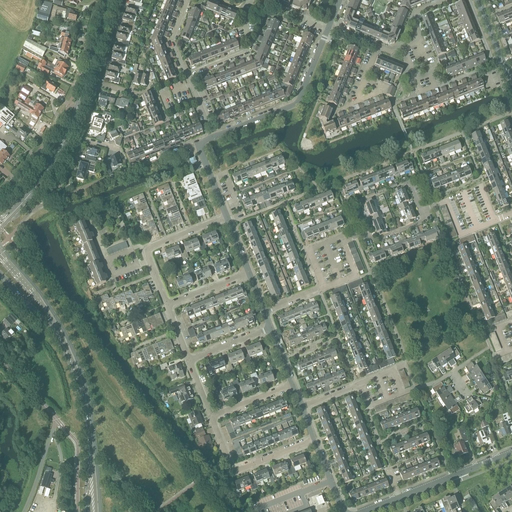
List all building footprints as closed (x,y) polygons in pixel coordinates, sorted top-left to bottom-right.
[(167,0),(165,5),(175,9),(177,4),(167,0)] [(209,0),(207,6),(201,4),(203,9),(215,14),(219,4),(214,3),(215,1),(212,0),(209,0)] [(294,0),(292,7),(300,10),(301,7),(302,7),(304,11),(307,10),(305,6),(306,5),(309,7),(311,0),(294,0)] [(350,0),(348,5),(358,9),(360,4),(350,0)] [(402,0),(400,6),(409,10),(410,8),(406,0),(402,0)] [(412,0),(406,0),(410,8),(415,6),(412,0)] [(465,1),(455,5),(457,10),(467,6),(465,1)] [(42,2),(37,19),(47,22),(52,5),(42,2)] [(188,18),(197,22),(203,9),(201,4),(198,11),(191,8),(189,13),(190,14),(188,18)] [(219,4),(215,14),(220,16),(224,6),(219,4)] [(165,5),(163,10),(172,14),(175,9),(165,5)] [(348,5),(346,10),(356,14),(358,9),(348,5)] [(125,13),(134,16),(135,16),(137,9),(141,10),(143,11),(143,8),(141,8),(135,6),(134,8),(127,6),(125,13)] [(224,6),(220,16),(225,18),(229,8),(224,6)] [(467,6),(457,10),(459,14),(469,11),(467,6)] [(57,7),(56,10),(57,10),(60,11),(66,13),(65,17),(65,18),(76,21),(76,20),(78,14),(73,13),(73,11),(71,11),(71,10),(67,9),(57,7)] [(229,8),(225,18),(230,20),(233,10),(229,8)] [(399,8),(397,13),(406,17),(408,12),(399,8)] [(163,10),(161,15),(171,19),(172,14),(163,10)] [(233,10),(230,20),(234,22),(238,12),(233,10)] [(347,22),(354,19),(356,14),(346,10),(343,18),(342,20),(343,22),(342,22),(343,24),(346,23),(347,22)] [(469,11),(459,14),(461,19),(470,16),(469,11)] [(507,12),(502,14),(505,23),(506,25),(511,23),(507,12)] [(124,13),(122,20),(129,22),(128,25),(134,26),(135,23),(132,22),(134,16),(125,13),(124,13)] [(397,13),(395,18),(404,22),(406,17),(397,13)] [(431,14),(422,18),(424,23),(433,19),(431,14)] [(502,14),(497,16),(500,24),(505,23),(502,14)] [(161,15),(159,20),(168,24),(171,19),(161,15)] [(470,16),(461,19),(463,24),(472,20),(470,16)] [(188,18),(186,23),(195,27),(197,22),(188,18)] [(395,18),(393,24),(402,27),(404,22),(395,18)] [(269,25),(267,30),(276,34),(280,24),(270,19),(267,25),(269,25)] [(347,28),(355,31),(359,21),(354,19),(347,22),(346,23),(343,24),(344,25),(345,27),(346,27),(347,28)] [(433,19),(424,23),(426,28),(435,24),(433,19)] [(159,20),(157,25),(166,29),(168,24),(159,20)] [(472,20),(463,24),(465,29),(474,25),(472,20)] [(359,21),(355,31),(360,33),(364,24),(359,21)] [(186,23),(184,28),(194,32),(195,27),(186,23)] [(364,24),(360,33),(365,35),(369,26),(364,24)] [(393,24),(391,29),(400,32),(402,27),(393,24)] [(435,24),(426,28),(427,32),(437,29),(435,24)] [(119,32),(128,35),(129,35),(130,32),(132,32),(134,31),(135,26),(134,26),(128,25),(128,27),(121,25),(119,32)] [(157,25),(155,31),(164,34),(166,29),(157,25)] [(474,25),(465,29),(467,34),(476,30),(474,25)] [(369,26),(365,35),(370,37),(374,28),(369,26)] [(184,28),(182,33),(192,36),(194,32),(184,28)] [(374,28),(370,37),(375,39),(379,30),(374,28)] [(391,40),(392,41),(393,44),(395,44),(394,43),(397,42),(397,40),(400,32),(391,29),(389,34),(391,40)] [(437,29),(427,32),(429,37),(439,33),(437,29)] [(267,30),(265,35),(274,39),(276,34),(267,30)] [(379,30),(375,39),(380,41),(384,32),(379,30)] [(476,30),(467,34),(468,38),(478,35),(476,30)] [(155,31),(153,35),(162,39),(164,34),(155,31)] [(62,37),(60,44),(70,47),(71,41),(68,40),(68,38),(70,34),(62,32),(61,36),(62,37)] [(118,32),(116,39),(123,40),(122,43),(129,45),(129,42),(131,36),(129,35),(128,35),(119,32),(118,32)] [(392,45),(393,44),(392,41),(391,40),(389,34),(384,32),(380,41),(388,44),(389,45),(391,44),(392,45)] [(182,33),(179,40),(187,43),(188,41),(190,41),(192,36),(182,33)] [(304,33),(302,38),(311,42),(313,37),(311,36),(304,33)] [(439,33),(429,37),(431,42),(441,38),(439,33)] [(153,35),(151,39),(154,45),(163,42),(162,40),(162,39),(153,35)] [(265,35),(263,40),(272,44),(274,39),(265,35)] [(478,35),(468,38),(470,43),(480,40),(478,35)] [(235,38),(231,40),(234,50),(239,48),(235,38)] [(302,38),(300,44),(309,47),(311,42),(302,38)] [(441,38),(431,42),(433,47),(443,43),(441,38)] [(45,52),(46,49),(45,48),(44,49),(27,40),(24,47),(23,47),(22,50),(41,60),(45,52)] [(231,40),(226,42),(230,52),(234,50),(231,40)] [(263,40),(261,45),(270,49),(272,44),(263,40)] [(163,42),(154,45),(155,50),(165,47),(163,42)] [(226,42),(221,44),(225,54),(230,52),(226,42)] [(114,44),(112,51),(114,52),(122,54),(124,47),(128,48),(129,45),(122,43),(121,46),(114,44)] [(443,43),(433,47),(435,52),(445,48),(443,43)] [(50,47),(48,50),(59,55),(64,58),(66,55),(67,56),(70,47),(60,44),(59,44),(57,49),(50,47)] [(221,44),(216,46),(220,56),(225,54),(221,44)] [(300,44),(298,49),(307,53),(309,47),(300,44)] [(261,45),(259,50),(268,54),(270,49),(261,45)] [(216,46),(211,48),(215,57),(220,56),(216,46)] [(350,46),(348,52),(357,55),(360,48),(357,47),(356,49),(350,46)] [(165,47),(155,50),(158,55),(167,52),(165,47)] [(211,48),(207,50),(210,59),(215,57),(211,48)] [(445,48),(435,52),(437,56),(446,53),(445,48)] [(298,49),(296,54),(305,58),(307,53),(298,49)] [(207,50),(202,52),(206,61),(210,59),(207,50)] [(259,50),(257,55),(266,59),(268,54),(259,50)] [(114,52),(112,58),(118,60),(118,63),(123,65),(124,65),(125,65),(126,62),(125,62),(122,61),(124,54),(122,54),(114,52)] [(167,52),(158,55),(160,61),(169,57),(167,52)] [(202,52),(197,54),(201,63),(206,61),(202,52)] [(348,52),(346,57),(355,61),(357,55),(348,52)] [(483,53),(478,55),(482,64),(486,62),(483,53)] [(197,54),(192,55),(196,65),(201,63),(197,54)] [(296,54),(294,59),(303,63),(305,58),(296,54)] [(192,55),(185,58),(187,62),(189,61),(191,67),(196,65),(192,55)] [(257,55),(255,60),(264,64),(266,59),(257,55)] [(478,55),(473,57),(477,66),(482,64),(478,55)] [(379,56),(375,66),(380,68),(384,59),(379,56)] [(169,57),(160,61),(161,65),(171,62),(169,57)] [(346,57),(344,62),(353,66),(355,61),(346,57)] [(473,57),(468,59),(472,68),(477,66),(473,57)] [(19,58),(17,62),(27,67),(28,63),(19,58)] [(55,66),(54,66),(66,72),(69,68),(68,68),(69,66),(65,64),(64,66),(62,64),(63,62),(58,59),(55,66)] [(294,59),(292,64),(301,68),(303,63),(294,59)] [(384,59),(380,68),(385,70),(389,61),(384,59)] [(468,59),(463,61),(467,70),(472,68),(468,59)] [(255,60),(252,61),(256,71),(262,68),(264,64),(255,60)] [(252,61),(247,63),(251,73),(256,71),(252,61)] [(389,61),(385,70),(390,72),(394,63),(389,61)] [(455,61),(453,62),(458,74),(462,72),(459,62),(456,64),(455,61)] [(463,61),(459,62),(462,72),(467,70),(463,61)] [(45,62),(41,70),(48,74),(50,71),(62,78),(63,76),(64,77),(66,72),(54,66),(55,66),(52,64),(49,68),(45,66),(45,65),(46,63),(45,62)] [(171,62),(161,65),(164,71),(173,67),(171,62)] [(344,62),(342,67),(351,71),(353,66),(344,62)] [(453,62),(448,64),(449,66),(453,76),(458,74),(453,62)] [(108,71),(117,73),(118,74),(120,67),(123,68),(124,68),(124,65),(123,65),(118,63),(117,66),(110,64),(108,71)] [(247,63),(242,65),(246,74),(251,73),(247,63)] [(394,63),(390,72),(395,74),(399,65),(394,63)] [(18,64),(16,69),(23,73),(26,67),(18,64)] [(292,64),(290,69),(299,73),(301,68),(292,64)] [(135,65),(133,73),(136,74),(133,84),(140,86),(140,84),(142,76),(138,74),(139,72),(136,71),(138,65),(135,65)] [(242,65),(237,67),(241,76),(246,74),(242,65)] [(399,65),(395,74),(400,76),(404,67),(399,65)] [(449,66),(444,68),(448,78),(453,76),(449,66)] [(173,67),(164,71),(166,76),(175,72),(173,67)] [(237,67),(232,69),(236,78),(241,76),(237,67)] [(342,67),(340,72),(349,76),(351,71),(342,67)] [(232,69),(227,71),(231,80),(236,78),(232,69)] [(290,69),(287,74),(297,78),(299,73),(290,69)] [(107,70),(105,77),(112,79),(111,82),(119,84),(120,79),(116,78),(117,73),(108,71),(107,70)] [(227,71),(222,73),(226,82),(231,80),(227,71)] [(142,76),(140,84),(147,86),(149,80),(152,80),(153,80),(154,82),(156,81),(153,73),(152,73),(148,72),(146,75),(143,74),(142,76)] [(175,72),(166,76),(168,81),(175,78),(175,79),(178,78),(175,72)] [(340,72),(338,77),(347,81),(349,76),(340,72)] [(222,73),(217,75),(221,84),(226,82),(222,73)] [(287,74),(285,79),(286,79),(295,83),(297,78),(287,74)] [(206,90),(216,86),(212,77),(210,78),(209,75),(206,76),(206,75),(202,76),(203,79),(202,79),(206,90)] [(217,75),(212,77),(216,86),(221,84),(217,75)] [(338,77),(336,82),(345,85),(347,81),(338,77)] [(480,78),(475,80),(479,90),(484,88),(480,78)] [(285,79),(283,84),(287,85),(286,88),(286,89),(291,91),(293,88),(295,83),(286,79),(285,79)] [(46,80),(41,89),(45,91),(47,89),(53,93),(57,87),(46,80)] [(475,80),(470,82),(474,92),(479,90),(475,80)] [(336,82),(334,87),(343,91),(345,85),(336,82)] [(470,82),(465,84),(469,94),(474,92),(470,82)] [(465,84),(460,86),(463,96),(469,94),(465,84)] [(280,85),(275,88),(276,90),(275,90),(279,100),(282,99),(289,96),(290,96),(290,94),(291,91),(286,89),(283,88),(281,89),(281,88),(280,85)] [(18,97),(25,102),(32,90),(25,86),(18,97)] [(460,86),(455,88),(458,98),(463,96),(460,86)] [(334,87),(332,92),(341,96),(343,91),(334,87)] [(455,88),(450,90),(453,100),(458,98),(455,88)] [(269,89),(264,91),(265,94),(269,104),(274,102),(270,92),(269,89)] [(100,100),(98,106),(105,108),(107,103),(114,105),(116,98),(106,95),(106,92),(101,90),(99,100),(100,100)] [(275,90),(270,92),(274,102),(279,100),(275,90)] [(450,90),(445,92),(448,102),(453,100),(450,90)] [(442,93),(440,94),(443,104),(448,102),(445,92),(444,91),(442,92),(442,93)] [(151,92),(142,95),(144,101),(154,97),(151,92)] [(332,92),(330,97),(339,101),(341,96),(332,92)] [(265,94),(260,96),(264,106),(269,104),(265,94)] [(440,94),(434,96),(438,106),(443,104),(440,94)] [(117,99),(115,107),(118,107),(118,108),(124,109),(124,108),(126,107),(128,107),(128,105),(129,102),(130,98),(122,96),(122,100),(120,100),(117,99)] [(260,96),(256,98),(259,108),(264,106),(260,96)] [(434,96),(429,98),(433,108),(438,106),(434,96)] [(154,97),(144,101),(146,106),(156,102),(154,97)] [(330,97),(327,102),(337,106),(339,101),(330,97)] [(256,98),(250,100),(254,110),(259,108),(256,98)] [(429,98),(424,100),(428,110),(433,108),(429,98)] [(27,99),(25,104),(41,113),(41,114),(44,109),(37,105),(38,104),(38,103),(37,102),(37,101),(36,101),(35,102),(34,103),(33,105),(30,103),(31,101),(27,99)] [(387,99),(382,102),(386,111),(391,109),(389,104),(387,99)] [(244,100),(239,101),(240,104),(244,114),(249,112),(245,102),(244,100)] [(250,100),(245,102),(249,112),(254,110),(250,100)] [(424,100),(419,102),(423,112),(428,110),(424,100)] [(20,101),(17,105),(31,114),(32,114),(31,115),(36,119),(37,117),(38,118),(41,113),(25,104),(24,103),(20,101)] [(239,101),(234,103),(235,106),(239,116),(244,114),(240,104),(239,101)] [(156,102),(146,106),(148,111),(158,107),(156,102)] [(382,102),(377,104),(381,113),(386,111),(382,102)] [(419,102),(414,104),(418,114),(423,112),(419,102)] [(234,103),(229,105),(230,108),(235,119),(238,118),(238,116),(239,116),(235,106),(234,103)] [(0,122),(3,125),(6,127),(14,116),(1,104),(0,105),(0,122)] [(377,104),(372,105),(376,115),(381,113),(377,104)] [(414,104),(409,106),(413,116),(418,114),(414,104)] [(229,105),(224,107),(225,110),(229,120),(231,119),(231,121),(235,119),(230,108),(229,105)] [(372,105),(367,107),(371,117),(376,115),(372,105)] [(409,106),(404,108),(408,118),(413,116),(409,106)] [(158,107),(148,111),(150,116),(159,112),(158,107)] [(367,107),(362,109),(366,119),(371,117),(367,107)] [(337,120),(337,121),(325,125),(324,123),(325,120),(328,121),(332,111),(324,108),(320,119),(323,120),(321,123),(323,126),(322,127),(325,135),(341,129),(337,120)] [(404,108),(399,110),(403,120),(408,118),(404,108)] [(362,109),(357,111),(361,121),(366,119),(362,109)] [(225,110),(220,112),(224,122),(229,120),(225,110)] [(357,111),(352,113),(356,123),(361,121),(357,111)] [(159,112),(150,116),(152,121),(161,117),(159,112)] [(217,118),(214,119),(216,125),(224,122),(220,112),(215,114),(217,118)] [(352,113),(347,115),(351,125),(356,123),(352,113)] [(94,121),(92,130),(100,132),(102,128),(103,128),(104,123),(108,124),(109,121),(110,120),(110,117),(111,117),(110,117),(108,116),(105,115),(103,120),(94,118),(93,121),(94,121)] [(347,115),(342,117),(346,127),(351,125),(347,115)] [(161,117),(152,121),(154,126),(164,122),(161,117)] [(342,117),(337,119),(337,121),(337,120),(341,129),(346,127),(342,117)] [(508,121),(500,124),(503,130),(511,127),(508,121)] [(118,129),(109,133),(111,137),(110,137),(110,139),(111,141),(114,140),(115,141),(115,142),(116,146),(120,147),(122,139),(133,134),(140,131),(137,125),(132,123),(131,124),(132,125),(132,126),(132,127),(132,128),(131,128),(131,129),(130,129),(130,130),(127,130),(127,131),(126,132),(126,133),(125,134),(124,134),(123,134),(122,134),(120,133),(119,132),(119,131),(118,129)] [(199,123),(191,126),(195,135),(203,132),(201,127),(199,123)] [(7,125),(6,127),(16,135),(16,136),(19,138),(21,136),(24,139),(25,138),(27,136),(26,136),(28,133),(21,128),(18,133),(12,128),(13,127),(11,126),(8,124),(7,125)] [(191,126),(186,128),(190,137),(195,135),(191,126)] [(511,130),(511,127),(503,130),(505,136),(511,133),(511,130)] [(186,128),(181,130),(185,139),(190,137),(186,128)] [(181,130),(176,132),(177,134),(180,141),(181,144),(181,143),(183,143),(182,141),(185,139),(181,130)] [(480,132),(472,136),(474,142),(482,139),(480,132)] [(505,137),(503,138),(504,141),(505,141),(506,144),(507,143),(508,143),(511,140),(511,133),(505,136),(505,137)] [(177,134),(172,136),(176,147),(180,146),(179,144),(181,144),(180,141),(177,134)] [(169,135),(166,136),(170,148),(172,147),(173,148),(176,147),(172,136),(170,137),(169,135)] [(163,139),(161,140),(166,151),(170,150),(169,148),(170,148),(166,136),(163,138),(163,139)] [(482,139),(474,142),(477,148),(487,144),(486,141),(485,141),(484,141),(483,141),(482,139)] [(161,140),(157,142),(160,152),(162,151),(163,152),(166,151),(161,140)] [(0,141),(0,155),(6,161),(10,156),(4,151),(7,148),(3,144),(4,143),(2,141),(1,142),(0,141)] [(157,142),(151,144),(155,154),(160,152),(157,142)] [(458,142),(452,144),(455,152),(461,150),(458,142)] [(151,144),(146,146),(150,156),(155,154),(151,144)] [(452,144),(446,146),(449,154),(455,152),(452,144)] [(487,144),(477,148),(479,154),(487,151),(486,148),(488,147),(487,144)] [(146,146),(141,148),(145,158),(150,156),(146,146)] [(446,146),(440,149),(443,157),(449,154),(446,146)] [(88,147),(87,151),(89,152),(88,156),(91,156),(91,158),(93,159),(94,157),(95,153),(98,154),(99,150),(88,147)] [(141,148),(136,150),(140,160),(145,158),(141,148)] [(440,149),(433,151),(437,159),(443,157),(440,149)] [(136,150),(131,152),(135,163),(139,161),(139,160),(140,160),(136,150)] [(433,151),(428,153),(431,161),(437,159),(433,151)] [(487,151),(479,154),(482,160),(489,157),(490,157),(487,151)] [(126,154),(124,155),(126,160),(128,159),(130,164),(131,165),(135,163),(131,152),(126,154)] [(428,153),(421,156),(424,164),(431,161),(428,153)] [(104,163),(104,165),(108,166),(109,161),(110,162),(112,161),(114,168),(121,165),(118,155),(110,158),(111,159),(110,159),(105,158),(104,163)] [(282,156),(275,159),(278,167),(285,164),(284,164),(287,162),(285,156),(282,157),(282,156)] [(489,157),(482,160),(483,163),(482,163),(483,166),(484,166),(492,163),(491,160),(490,157),(489,157)] [(275,159),(269,161),(272,169),(278,167),(275,159)] [(402,164),(401,164),(404,173),(410,171),(411,172),(414,171),(412,167),(416,165),(414,160),(410,162),(411,162),(408,163),(407,162),(405,162),(404,162),(402,163),(402,164)] [(79,169),(76,179),(84,181),(87,171),(94,173),(97,163),(95,162),(89,161),(88,164),(80,162),(78,169),(79,169)] [(269,161),(263,164),(266,172),(272,169),(269,161)] [(492,163),(484,166),(487,172),(494,169),(492,163)] [(263,164),(257,166),(260,174),(266,172),(263,164)] [(394,170),(396,176),(396,178),(400,176),(399,175),(404,173),(401,164),(400,164),(398,165),(396,166),(397,169),(394,170)] [(257,166),(251,169),(254,177),(260,174),(257,166)] [(388,170),(387,170),(390,178),(396,176),(394,170),(393,167),(390,168),(387,169),(388,170)] [(468,167),(462,170),(465,178),(471,175),(468,167)] [(251,169),(245,171),(248,179),(254,177),(251,169)] [(384,171),(381,172),(384,181),(390,178),(387,170),(386,170),(386,169),(384,170),(384,171)] [(494,169),(487,172),(488,175),(487,175),(488,178),(489,178),(497,175),(494,169)] [(462,170),(456,172),(459,180),(465,178),(462,170)] [(245,171),(239,173),(242,181),(248,179),(245,171)] [(377,174),(376,174),(379,183),(384,181),(381,172),(379,173),(379,172),(376,173),(377,174)] [(456,172),(450,174),(453,182),(459,180),(456,172)] [(239,173),(232,176),(236,184),(242,181),(239,173)] [(193,174),(183,178),(184,182),(186,186),(185,186),(186,187),(187,190),(187,189),(197,185),(195,178),(193,174)] [(373,175),(370,176),(374,185),(379,183),(376,174),(375,174),(372,175),(373,175)] [(450,174),(443,177),(447,185),(453,182),(450,174)] [(497,175),(489,178),(491,184),(499,181),(498,178),(501,177),(499,174),(497,175)] [(365,178),(365,179),(368,187),(374,185),(370,176),(368,177),(365,178)] [(443,177),(438,179),(441,187),(447,185),(443,177)] [(361,180),(359,181),(360,183),(363,189),(368,187),(365,179),(364,179),(364,178),(361,179),(361,180)] [(432,183),(428,185),(430,190),(434,189),(434,190),(441,187),(438,179),(437,179),(431,182),(432,183)] [(287,181),(284,182),(285,185),(288,192),(295,190),(294,189),(292,182),(288,183),(287,181)] [(499,181),(491,184),(494,190),(502,187),(499,181)] [(351,184),(350,184),(354,193),(359,190),(360,192),(363,190),(363,189),(360,183),(357,185),(356,182),(354,183),(353,182),(351,183),(351,184)] [(168,184),(157,188),(159,193),(163,191),(164,194),(160,196),(160,197),(161,200),(162,200),(162,199),(172,195),(169,188),(170,188),(168,184)] [(346,189),(343,190),(346,197),(349,196),(348,195),(354,193),(350,184),(349,184),(347,185),(345,186),(346,189)] [(197,185),(187,189),(187,190),(189,194),(192,192),(194,196),(190,197),(191,201),(202,196),(199,189),(198,185),(197,185)] [(285,185),(279,187),(282,195),(288,192),(285,185)] [(279,186),(273,188),(273,189),(276,197),(282,195),(279,187),(279,186)] [(502,187),(494,190),(496,196),(504,193),(505,193),(504,189),(502,189),(502,187)] [(400,188),(393,191),(394,194),(396,194),(398,199),(407,195),(406,195),(407,195),(406,192),(405,193),(404,190),(401,191),(400,188)] [(273,189),(267,192),(270,200),(271,201),(275,200),(274,198),(276,197),(273,189)] [(267,192),(261,194),(264,202),(270,200),(267,192)] [(331,192),(324,194),(327,202),(334,200),(331,192)] [(504,193),(496,196),(497,199),(497,200),(498,202),(506,199),(504,193)] [(132,198),(128,200),(130,204),(134,203),(138,201),(139,205),(135,206),(136,210),(137,210),(137,209),(147,205),(144,198),(145,198),(143,194),(132,198)] [(261,194),(255,197),(258,205),(264,202),(261,194)] [(324,194),(318,197),(321,205),(327,202),(324,194)] [(172,195),(162,199),(162,200),(164,204),(167,202),(168,206),(164,207),(165,208),(163,208),(164,211),(165,210),(166,211),(177,207),(176,206),(174,199),(172,195)] [(407,195),(398,199),(400,204),(399,205),(400,208),(407,205),(406,202),(409,201),(408,199),(407,196),(407,195)] [(202,196),(191,201),(193,205),(197,204),(198,207),(194,208),(195,212),(196,212),(199,211),(203,209),(206,208),(203,201),(204,200),(202,196)] [(255,197),(249,199),(252,207),(258,205),(255,197)] [(318,197),(312,199),(315,207),(315,208),(316,210),(322,207),(321,205),(318,197)] [(369,204),(366,205),(367,208),(366,208),(367,210),(368,211),(376,207),(374,202),(376,201),(374,198),(367,201),(369,204)] [(249,199),(243,201),(246,209),(252,207),(249,199)] [(312,199),(306,202),(309,209),(315,207),(312,199)] [(506,199),(498,202),(501,209),(503,208),(508,206),(509,206),(506,199)] [(306,202),(300,204),(303,212),(309,209),(306,202)] [(293,209),(293,210),(294,212),(295,212),(296,212),(297,214),(303,212),(300,204),(294,207),(295,208),(293,209)] [(137,210),(136,211),(138,214),(139,214),(139,213),(142,212),(143,216),(139,217),(137,218),(138,222),(141,221),(151,217),(151,216),(148,210),(149,209),(147,205),(137,209),(137,210)] [(407,205),(400,208),(401,211),(403,211),(405,216),(413,213),(413,212),(414,212),(413,209),(412,210),(411,207),(408,208),(407,205)] [(177,207),(166,211),(168,215),(172,214),(173,217),(169,218),(170,222),(171,222),(174,220),(177,219),(181,218),(178,211),(179,210),(177,206),(176,206),(177,207)] [(368,211),(368,212),(369,214),(370,216),(373,215),(374,218),(381,215),(380,212),(379,213),(376,207),(368,211)] [(279,211),(272,214),(274,221),(282,218),(279,211)] [(404,216),(402,217),(402,220),(404,220),(406,220),(406,219),(407,222),(405,222),(407,225),(414,223),(413,220),(416,219),(415,216),(414,213),(414,214),(413,213),(405,216),(404,216)] [(375,221),(372,222),(373,225),(374,228),(374,227),(375,228),(383,225),(381,219),(383,219),(385,218),(383,215),(381,215),(374,218),(375,221)] [(151,217),(141,221),(143,225),(146,223),(147,226),(143,228),(143,229),(141,230),(143,233),(145,232),(146,232),(145,232),(149,230),(152,229),(156,228),(155,228),(153,221),(152,216),(151,216),(151,217)] [(337,218),(334,219),(334,220),(337,228),(344,225),(343,225),(348,223),(345,216),(337,219),(337,218)] [(282,218),(274,221),(277,227),(285,224),(282,218)] [(334,220),(328,222),(331,230),(337,228),(334,220)] [(76,227),(77,230),(86,226),(84,221),(74,225),(75,228),(76,227)] [(328,222),(322,225),(325,233),(331,230),(328,222)] [(251,223),(243,226),(246,232),(254,229),(251,223)] [(285,224),(277,227),(279,233),(287,230),(285,224)] [(322,225),(316,227),(319,235),(325,233),(322,225)] [(375,229),(374,229),(375,231),(376,231),(377,234),(380,233),(381,235),(388,233),(387,229),(385,230),(383,225),(375,228),(375,229)] [(77,233),(78,235),(88,231),(86,226),(77,230),(78,233),(77,233)] [(316,227),(310,230),(313,237),(316,236),(316,237),(319,236),(319,235),(316,227)] [(434,230),(429,232),(432,241),(433,240),(433,241),(436,240),(435,239),(438,238),(437,235),(440,234),(437,227),(433,228),(434,230)] [(254,229),(246,232),(248,238),(256,235),(254,229)] [(287,230),(279,233),(281,239),(289,236),(287,230)] [(310,230),(304,232),(307,239),(307,240),(308,239),(309,240),(311,239),(311,238),(313,237),(310,230)] [(81,240),(93,235),(93,234),(91,234),(89,234),(88,231),(78,235),(79,238),(80,237),(81,240)] [(209,234),(209,235),(212,243),(218,241),(220,245),(223,244),(220,237),(217,238),(215,232),(212,233),(213,234),(210,235),(209,234)] [(423,232),(420,234),(423,241),(425,240),(427,243),(429,242),(432,241),(429,232),(423,234),(423,232)] [(417,237),(412,239),(415,247),(416,247),(416,248),(419,246),(418,246),(421,245),(420,242),(423,241),(420,234),(416,235),(417,237)] [(485,237),(484,237),(484,238),(487,244),(489,243),(497,240),(494,234),(491,235),(488,236),(485,237)] [(82,246),(92,242),(91,238),(94,237),(93,235),(81,240),(82,243),(81,243),(82,246)] [(204,243),(202,244),(205,252),(204,252),(205,254),(207,257),(206,257),(207,257),(208,256),(206,251),(207,250),(206,246),(212,243),(209,235),(208,235),(208,236),(205,237),(205,236),(202,237),(204,243)] [(256,235),(248,238),(251,244),(258,241),(256,235)] [(289,236),(281,239),(284,245),(292,242),(289,236)] [(405,239),(402,241),(405,248),(408,247),(409,250),(412,249),(414,248),(415,247),(412,239),(406,241),(405,239)] [(191,242),(190,242),(193,251),(200,248),(202,253),(204,252),(202,244),(199,245),(197,240),(194,241),(191,242)] [(497,240),(489,243),(491,249),(499,246),(497,240)] [(258,241),(251,244),(253,250),(261,247),(258,241)] [(400,243),(394,245),(398,254),(399,254),(401,253),(403,252),(402,249),(405,248),(402,241),(399,242),(400,243)] [(84,248),(85,250),(94,246),(92,242),(82,246),(83,248),(84,248)] [(186,250),(183,251),(186,259),(186,260),(187,261),(188,260),(187,258),(189,258),(187,253),(193,251),(190,242),(189,242),(190,243),(187,244),(186,244),(184,245),(186,250)] [(292,242),(284,245),(286,251),(294,248),(292,242)] [(388,246),(385,247),(388,254),(391,253),(392,256),(394,255),(395,256),(397,255),(397,254),(398,254),(394,245),(389,248),(388,246)] [(461,247),(458,248),(460,254),(468,251),(466,245),(464,245),(461,246),(461,247)] [(85,253),(86,256),(96,252),(94,246),(85,250),(86,253),(85,253)] [(499,246),(491,249),(493,255),(501,252),(499,246)] [(172,249),(171,249),(175,258),(181,255),(183,260),(184,260),(186,259),(183,251),(180,252),(178,247),(175,248),(172,250),(172,249)] [(261,247),(253,250),(255,256),(263,253),(261,247)] [(382,250),(377,252),(381,261),(384,260),(386,259),(385,256),(388,254),(385,247),(382,249),(382,250)] [(294,248),(286,251),(289,257),(297,254),(294,248)] [(167,258),(164,259),(167,266),(170,265),(168,260),(175,258),(171,249),(171,250),(168,251),(165,252),(167,258)] [(468,251),(460,254),(463,260),(471,257),(468,251)] [(88,258),(89,260),(98,257),(96,252),(86,256),(87,258),(88,258)] [(373,252),(368,254),(371,261),(374,260),(375,263),(377,262),(377,263),(380,262),(380,261),(381,261),(377,252),(373,254),(373,252)] [(501,252),(493,255),(496,261),(504,258),(501,252)] [(263,253),(255,256),(258,262),(266,259),(263,253)] [(297,254),(289,257),(291,263),(299,260),(297,254)] [(227,261),(220,264),(223,272),(224,272),(227,271),(230,269),(228,264),(231,263),(228,255),(225,256),(227,261)] [(90,263),(88,264),(89,266),(97,263),(100,262),(98,257),(89,260),(90,263)] [(471,257),(463,260),(465,266),(473,263),(471,257)] [(504,258),(496,261),(498,267),(506,264),(504,258)] [(266,259),(258,262),(260,268),(268,265),(266,259)] [(299,260),(291,263),(293,270),(301,266),(299,260)] [(212,262),(209,263),(212,270),(215,269),(217,275),(220,274),(223,273),(223,272),(220,264),(214,266),(212,262)] [(97,263),(89,266),(92,276),(91,276),(91,277),(102,273),(101,270),(103,269),(102,268),(103,268),(102,264),(98,266),(97,263)] [(208,269),(201,271),(205,280),(206,279),(205,279),(208,277),(209,278),(211,277),(209,271),(212,270),(209,263),(206,264),(208,269)] [(473,263),(465,266),(468,272),(475,269),(473,263)] [(506,264),(498,267),(501,273),(508,270),(506,264)] [(268,265),(260,268),(263,275),(270,271),(268,265)] [(301,266),(293,270),(296,275),(304,272),(301,266)] [(193,269),(190,270),(193,278),(196,276),(198,282),(201,281),(201,280),(204,279),(204,280),(205,280),(201,271),(195,274),(193,269)] [(475,269),(468,272),(470,278),(478,275),(475,269)] [(188,274),(182,276),(183,279),(186,287),(187,287),(187,286),(190,285),(193,284),(191,279),(193,278),(190,270),(187,271),(188,274)] [(508,270),(501,273),(503,279),(511,276),(508,270)] [(270,271),(263,275),(265,281),(273,278),(270,271)] [(304,272),(296,275),(298,281),(306,278),(304,272)] [(102,273),(91,277),(92,277),(93,277),(96,287),(105,283),(104,281),(108,280),(106,275),(105,276),(105,275),(103,275),(102,273)] [(478,275),(470,278),(472,284),(480,281),(478,275)] [(175,276),(172,277),(175,285),(177,284),(180,289),(182,288),(185,287),(186,287),(183,279),(177,281),(175,276)] [(511,279),(511,276),(503,279),(505,285),(511,282),(511,279)] [(273,278),(265,281),(267,287),(275,284),(273,278)] [(306,278),(298,281),(301,288),(309,285),(306,278)] [(480,281),(472,284),(475,290),(483,287),(480,281)] [(275,284),(267,287),(270,293),(278,290),(275,284)] [(361,286),(359,287),(361,293),(369,290),(367,284),(364,285),(361,286)] [(483,287),(475,290),(477,296),(485,293),(483,287)] [(240,288),(234,290),(237,298),(243,296),(245,299),(248,298),(244,290),(243,290),(243,289),(241,290),(240,288)] [(278,290),(270,293),(271,295),(270,296),(271,298),(272,298),(272,299),(280,296),(279,292),(280,292),(279,289),(278,290)] [(234,290),(228,293),(231,301),(237,298),(234,290)] [(369,290),(361,293),(364,299),(372,296),(369,290)] [(124,293),(119,295),(120,295),(124,305),(128,304),(128,305),(132,303),(135,301),(133,295),(131,291),(124,294),(124,293)] [(133,295),(135,301),(137,306),(137,307),(142,305),(141,301),(140,301),(143,299),(145,303),(149,302),(148,299),(147,296),(146,296),(145,294),(144,291),(137,294),(137,293),(133,295)] [(228,293),(222,295),(225,303),(231,301),(228,293)] [(485,293),(477,296),(480,303),(488,299),(485,293)] [(100,297),(95,299),(100,310),(104,308),(103,304),(106,303),(107,307),(109,307),(111,306),(108,299),(109,299),(107,295),(100,298),(100,297)] [(109,299),(108,299),(111,306),(109,307),(110,310),(112,310),(117,308),(115,305),(119,303),(120,307),(121,310),(125,309),(124,305),(120,295),(113,298),(113,297),(109,299)] [(222,295),(216,298),(219,306),(225,303),(222,295)] [(334,297),(330,298),(332,301),(331,302),(332,304),(333,304),(341,301),(338,295),(336,296),(334,297)] [(372,296),(364,299),(366,305),(374,302),(372,296)] [(216,298),(210,300),(213,308),(219,306),(216,298)] [(488,299),(480,303),(482,309),(490,305),(488,301),(488,300),(488,299)] [(210,300),(204,302),(207,310),(213,308),(210,300)] [(341,301),(333,304),(335,310),(343,307),(341,301)] [(201,302),(197,303),(198,305),(201,313),(207,310),(204,302),(202,303),(201,302)] [(316,302),(309,305),(313,313),(319,310),(316,302)] [(374,302),(366,305),(368,311),(376,308),(374,302)] [(198,305),(191,307),(194,315),(201,313),(198,305)] [(309,305),(303,307),(306,315),(313,313),(309,305)] [(490,305),(482,309),(484,315),(492,311),(490,305)] [(189,307),(185,308),(186,312),(188,315),(189,317),(194,315),(191,307),(190,308),(189,307)] [(300,309),(297,310),(300,318),(306,315),(303,307),(302,308),(302,307),(300,308),(300,309)] [(343,307),(335,310),(338,316),(345,313),(343,307)] [(376,308),(368,311),(371,317),(379,314),(376,308)] [(297,310),(291,312),(294,320),(300,318),(297,310)] [(245,318),(248,326),(249,325),(249,326),(252,325),(251,324),(254,323),(254,322),(257,321),(253,311),(250,313),(250,314),(248,315),(248,316),(245,317),(245,318)] [(492,311),(484,315),(487,321),(490,319),(493,318),(495,318),(492,311)] [(291,312),(285,314),(288,322),(294,320),(291,312)] [(345,313),(338,316),(340,323),(348,319),(350,318),(348,312),(345,313)] [(285,314),(279,317),(282,325),(288,322),(285,314)] [(379,314),(371,317),(373,324),(381,321),(379,314)] [(16,322),(10,315),(3,322),(7,326),(9,328),(16,322)] [(147,318),(142,320),(142,321),(143,320),(147,331),(151,329),(150,325),(153,324),(154,328),(158,327),(158,326),(157,323),(155,319),(154,316),(147,319),(147,318)] [(245,318),(239,320),(242,328),(248,326),(245,318)] [(348,319),(340,323),(342,329),(350,325),(348,319)] [(135,323),(131,324),(132,325),(136,335),(140,333),(138,330),(142,329),(143,333),(147,331),(143,320),(142,321),(136,323),(135,323)] [(239,320),(233,323),(236,331),(242,328),(239,320)] [(381,321),(373,324),(376,330),(384,327),(381,321)] [(233,323),(227,325),(230,333),(236,331),(233,323)] [(324,324),(318,327),(321,335),(327,332),(324,324)] [(125,327),(120,329),(124,340),(129,338),(127,334),(131,333),(132,337),(136,336),(136,335),(132,325),(125,328),(125,327)] [(227,325),(221,327),(224,335),(230,333),(227,325)] [(350,325),(342,329),(345,335),(353,332),(350,325)] [(221,327),(214,330),(217,338),(224,335),(221,327)] [(318,327),(312,329),(315,337),(321,335),(318,327)] [(376,330),(374,330),(376,337),(378,336),(386,333),(384,327),(376,330)] [(7,329),(1,335),(6,340),(7,341),(15,334),(11,330),(9,332),(7,329)] [(312,329),(306,331),(309,339),(315,337),(312,329)] [(214,330),(208,332),(211,340),(217,338),(214,330)] [(303,332),(300,334),(303,342),(309,339),(306,331),(304,331),(303,332)] [(208,332),(202,335),(205,343),(211,340),(208,332)] [(353,332),(345,335),(347,341),(355,338),(353,332)] [(200,336),(196,337),(197,339),(198,342),(199,345),(205,343),(202,335),(201,333),(199,334),(200,336)] [(386,333),(378,336),(380,342),(388,339),(386,333)] [(300,334),(294,336),(297,344),(303,342),(300,334)] [(294,336),(287,339),(291,347),(297,344),(294,336)] [(355,338),(347,341),(350,347),(358,344),(356,340),(359,339),(358,337),(355,338)] [(388,339),(380,342),(383,348),(391,345),(388,339)] [(157,344),(152,345),(153,346),(157,356),(164,353),(164,354),(168,352),(167,348),(165,344),(164,341),(157,344)] [(253,346),(256,355),(262,352),(264,357),(267,356),(264,348),(261,349),(259,344),(256,345),(257,345),(253,347),(253,346)] [(358,344),(350,347),(352,353),(360,350),(358,344)] [(391,345),(383,348),(384,352),(385,354),(393,351),(391,345)] [(146,348),(141,350),(146,361),(146,360),(147,360),(147,361),(150,360),(149,359),(153,358),(157,356),(153,346),(146,348)] [(248,355),(245,356),(248,363),(251,362),(250,357),(256,355),(253,346),(252,347),(249,348),(246,349),(248,355)] [(450,350),(445,353),(453,364),(453,366),(456,364),(452,358),(454,357),(455,358),(460,355),(455,348),(451,351),(450,350)] [(334,349),(328,351),(331,359),(332,362),(334,361),(333,358),(337,357),(334,349)] [(360,350),(352,353),(354,359),(362,356),(364,355),(363,352),(363,351),(362,349),(360,350)] [(134,353),(130,354),(134,364),(134,365),(137,364),(139,364),(137,360),(140,358),(142,362),(146,361),(146,360),(146,361),(141,350),(134,353)] [(235,353),(234,354),(237,362),(244,360),(246,364),(248,363),(245,356),(243,357),(241,351),(238,352),(238,353),(235,354),(235,353)] [(328,351),(322,353),(325,361),(331,359),(328,351)] [(393,351),(385,354),(387,360),(390,359),(392,358),(396,357),(393,351)] [(322,353),(315,356),(319,364),(325,361),(322,353)] [(445,353),(436,359),(440,364),(441,367),(446,364),(445,363),(447,362),(449,364),(451,367),(453,366),(453,364),(445,353)] [(230,362),(227,363),(228,364),(230,370),(233,369),(231,365),(232,364),(237,362),(234,354),(233,354),(233,355),(230,356),(230,355),(228,356),(230,362)] [(315,356),(309,358),(312,364),(313,366),(318,364),(319,364),(315,356)] [(362,356),(354,359),(357,364),(357,365),(358,364),(365,362),(362,356)] [(309,358),(303,361),(305,364),(307,369),(313,366),(312,364),(309,358)] [(216,361),(215,361),(217,364),(219,369),(225,367),(227,372),(230,370),(228,364),(227,363),(224,364),(222,359),(219,360),(219,359),(216,360),(216,361)] [(431,364),(428,366),(432,373),(437,370),(436,369),(438,368),(443,375),(445,373),(441,367),(440,364),(436,359),(432,362),(432,363),(431,364)] [(205,366),(205,367),(206,368),(210,379),(214,377),(212,372),(219,369),(217,364),(215,361),(214,361),(211,362),(212,363),(209,364),(209,365),(205,366)] [(299,367),(297,368),(298,371),(300,370),(300,371),(307,369),(305,364),(303,361),(297,363),(298,364),(299,367)] [(358,364),(357,365),(359,371),(363,370),(365,369),(367,368),(366,364),(368,363),(367,361),(365,362),(358,364)] [(470,364),(465,367),(468,372),(469,372),(470,373),(466,376),(468,379),(479,372),(476,367),(475,368),(473,364),(472,363),(471,363),(470,364)] [(172,366),(168,368),(171,376),(170,376),(172,381),(180,378),(180,379),(184,377),(181,369),(182,369),(180,365),(173,368),(172,366)] [(271,373),(264,375),(267,384),(268,384),(268,383),(271,382),(274,381),(272,376),(274,375),(272,367),(269,368),(271,373)] [(343,371),(336,373),(339,381),(346,379),(343,371)] [(509,371),(503,374),(506,382),(510,381),(511,380),(511,371),(509,372),(509,371)] [(479,372),(468,379),(470,381),(474,379),(475,380),(474,381),(477,386),(485,381),(479,372)] [(253,374),(256,382),(257,385),(260,383),(261,386),(264,385),(263,385),(267,384),(264,375),(258,378),(256,373),(253,374)] [(336,373),(330,375),(333,384),(339,381),(336,373)] [(252,380),(245,383),(249,391),(250,391),(249,390),(252,389),(253,390),(255,389),(254,386),(257,385),(256,382),(253,374),(250,375),(252,380)] [(324,378),(327,386),(333,384),(330,375),(324,378)] [(318,380),(321,388),(327,386),(324,378),(318,380)] [(318,380),(312,383),(315,391),(321,388),(318,380)] [(237,381),(234,382),(237,389),(240,388),(242,394),(245,393),(245,392),(248,391),(249,391),(245,383),(239,385),(237,381)] [(477,386),(474,388),(476,390),(480,388),(481,389),(480,390),(483,395),(490,391),(492,389),(489,385),(488,385),(485,381),(477,386)] [(230,388),(227,390),(230,398),(231,398),(231,399),(234,398),(234,397),(237,396),(234,390),(237,389),(234,382),(231,383),(232,384),(229,385),(230,388)] [(312,383),(306,385),(309,393),(315,391),(312,383)] [(433,388),(432,389),(435,394),(436,393),(439,397),(452,389),(450,387),(445,389),(444,390),(443,389),(444,388),(441,383),(434,387),(433,388)] [(183,385),(169,390),(171,396),(178,393),(180,392),(181,395),(178,396),(179,399),(179,400),(180,400),(181,403),(184,402),(184,403),(194,399),(189,388),(185,389),(184,385),(183,385)] [(219,388),(216,389),(220,399),(223,398),(224,401),(226,400),(227,400),(230,399),(229,399),(230,398),(227,390),(220,392),(219,388)] [(452,389),(439,397),(445,406),(454,401),(451,396),(449,397),(448,395),(453,392),(452,389)] [(352,396),(345,399),(347,406),(355,403),(352,396)] [(454,401),(445,406),(448,411),(449,410),(452,415),(460,410),(456,405),(455,406),(454,404),(462,400),(460,397),(454,401)] [(469,405),(464,408),(468,414),(472,411),(473,412),(478,409),(477,407),(482,404),(478,399),(474,402),(471,398),(466,401),(469,405)] [(281,399),(278,401),(278,402),(281,410),(287,408),(288,409),(291,408),(288,400),(285,401),(284,400),(282,401),(281,399)] [(278,402),(272,404),(275,412),(281,410),(278,402)] [(355,403),(347,406),(349,412),(357,409),(355,403)] [(272,404),(266,407),(269,415),(275,412),(272,404)] [(266,407),(260,409),(263,417),(269,415),(266,407)] [(324,407),(316,411),(319,417),(327,414),(324,407)] [(260,409),(254,411),(257,419),(263,417),(260,409)] [(357,409),(349,412),(352,418),(360,415),(357,409)] [(417,409),(410,411),(414,419),(420,417),(417,409)] [(254,411),(248,414),(251,422),(257,419),(254,411)] [(410,411),(405,414),(408,422),(414,419),(410,411)] [(191,414),(188,415),(189,418),(190,418),(192,424),(190,425),(191,428),(197,425),(198,429),(195,430),(196,433),(203,430),(201,424),(203,423),(198,412),(191,415),(191,414)] [(498,431),(497,432),(498,433),(499,434),(502,433),(504,438),(508,436),(508,437),(511,435),(511,422),(508,413),(502,416),(505,422),(505,424),(499,426),(501,429),(500,430),(498,431)] [(248,414),(242,416),(245,424),(251,422),(248,414)] [(327,414),(319,417),(321,423),(329,420),(327,414)] [(405,414),(398,416),(401,424),(408,422),(405,414)] [(360,415),(352,418),(354,424),(362,421),(360,415)] [(242,416),(236,419),(239,427),(245,424),(242,416)] [(398,416),(392,419),(395,427),(401,424),(398,416)] [(236,419),(230,421),(231,424),(232,427),(233,429),(234,431),(240,429),(239,427),(236,419)] [(392,419),(386,421),(389,429),(395,427),(392,419)] [(329,420),(321,423),(324,429),(331,426),(329,420)] [(362,421),(354,424),(357,430),(365,427),(362,421)] [(380,423),(380,424),(383,431),(389,429),(386,421),(380,423)] [(331,426),(324,429),(326,435),(334,432),(331,426)] [(289,429),(292,437),(293,437),(298,435),(295,427),(289,429)] [(365,427),(357,430),(359,436),(367,433),(365,427)] [(283,432),(286,440),(292,437),(289,429),(283,432)] [(457,444),(454,446),(456,449),(457,448),(459,456),(468,453),(464,442),(465,441),(465,442),(469,441),(464,429),(459,431),(463,440),(457,442),(457,444)] [(478,434),(476,435),(477,439),(476,440),(477,442),(478,444),(480,443),(481,446),(484,445),(484,443),(487,442),(488,445),(492,444),(491,443),(495,442),(492,435),(488,436),(487,435),(488,434),(486,429),(482,430),(483,431),(483,430),(483,431),(480,433),(478,434)] [(196,433),(193,434),(194,438),(199,436),(200,439),(198,440),(200,443),(197,444),(199,448),(201,447),(203,451),(212,447),(208,436),(206,437),(203,430),(196,433)] [(283,432),(277,434),(280,442),(286,440),(283,432)] [(334,432),(326,435),(328,441),(336,438),(334,432)] [(367,433),(359,436),(361,442),(369,439),(367,433)] [(277,434),(271,437),(274,445),(280,442),(277,434)] [(427,434),(420,436),(423,444),(430,442),(427,434)] [(420,436),(414,439),(417,447),(423,444),(420,436)] [(265,439),(268,447),(274,445),(271,437),(265,439)] [(336,438),(328,441),(331,447),(338,444),(336,438)] [(259,441),(262,449),(268,447),(265,439),(259,441)] [(369,439),(361,442),(364,448),(372,445),(369,439)] [(414,439),(408,441),(411,449),(417,447),(414,439)] [(253,444),(256,452),(262,449),(259,441),(253,444)] [(408,441),(402,444),(405,451),(411,449),(408,441)] [(253,444),(247,446),(250,454),(256,452),(253,444)] [(338,444),(331,447),(333,453),(341,450),(338,444)] [(402,444),(396,446),(399,454),(405,451),(402,444)] [(372,445),(364,448),(366,454),(374,451),(372,445)] [(247,446),(241,449),(242,451),(243,454),(244,457),(250,454),(247,446)] [(396,446),(390,448),(393,456),(399,454),(396,446)] [(341,450),(333,453),(335,459),(343,456),(341,450)] [(374,451),(366,454),(368,460),(376,457),(374,451)] [(303,456),(297,458),(300,466),(306,464),(308,469),(311,468),(308,460),(305,461),(303,456)] [(343,456),(335,459),(338,465),(346,462),(343,456)] [(376,457),(368,460),(371,466),(379,463),(376,457)] [(293,466),(290,468),(293,474),(293,475),(296,474),(294,468),(300,466),(297,458),(291,461),(293,466)] [(437,459),(430,462),(433,470),(440,467),(437,459)] [(346,462),(338,465),(340,471),(348,468),(346,462)] [(430,462),(424,464),(427,472),(433,470),(430,462)] [(285,463),(279,465),(282,474),(288,471),(290,476),(293,474),(290,468),(287,469),(285,463)] [(379,463),(371,466),(373,473),(381,469),(379,463)] [(424,464),(418,467),(421,474),(427,472),(424,464)] [(274,474),(271,475),(274,482),(277,481),(275,476),(282,474),(279,465),(278,466),(272,468),(274,474)] [(418,467),(412,469),(415,477),(421,474),(418,467)] [(348,468),(340,471),(343,477),(350,474),(348,468)] [(412,469),(406,471),(409,479),(415,477),(412,469)] [(266,470),(260,473),(263,481),(269,478),(271,483),(274,482),(271,475),(269,476),(266,470)] [(406,471),(400,474),(403,482),(409,479),(406,471)] [(48,489),(50,482),(53,483),(54,480),(51,479),(52,475),(45,473),(41,487),(48,489)] [(255,481),(253,482),(255,489),(258,488),(257,486),(260,485),(259,482),(263,481),(260,473),(253,475),(255,481)] [(350,474),(343,477),(345,484),(353,481),(350,474)] [(248,478),(241,480),(245,488),(251,486),(252,491),(256,490),(255,489),(253,482),(250,483),(248,478)] [(385,479),(379,482),(382,490),(389,487),(385,479)] [(237,488),(234,489),(237,497),(240,496),(238,491),(245,488),(241,480),(235,483),(237,488)] [(379,482),(373,484),(376,492),(382,490),(379,482)] [(373,484),(367,487),(370,495),(376,492),(373,484)] [(367,487),(361,489),(364,497),(370,495),(367,487)] [(361,489),(355,491),(358,499),(364,497),(361,489)] [(355,491),(349,494),(352,502),(358,499),(355,491)] [(507,491),(498,496),(503,504),(506,509),(508,507),(505,502),(511,498),(507,491)] [(494,501),(490,504),(494,511),(498,511),(497,509),(499,508),(498,507),(503,504),(498,496),(493,499),(494,501)] [(443,499),(441,500),(444,508),(455,503),(453,498),(451,499),(450,497),(446,498),(445,497),(444,497),(444,498),(443,499)] [(455,503),(444,508),(445,511),(455,511),(455,510),(458,509),(455,503)]
